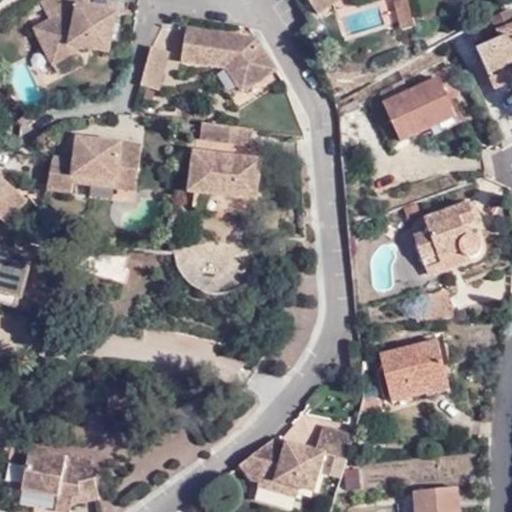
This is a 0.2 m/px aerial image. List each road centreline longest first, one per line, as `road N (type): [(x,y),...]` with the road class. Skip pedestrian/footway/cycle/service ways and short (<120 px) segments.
road 1 (residential): [(249,0),(327,117),(348,310),(329,374),(159,511)]
road 2 (unknown): [(50,339),(239,365),(291,412)]
